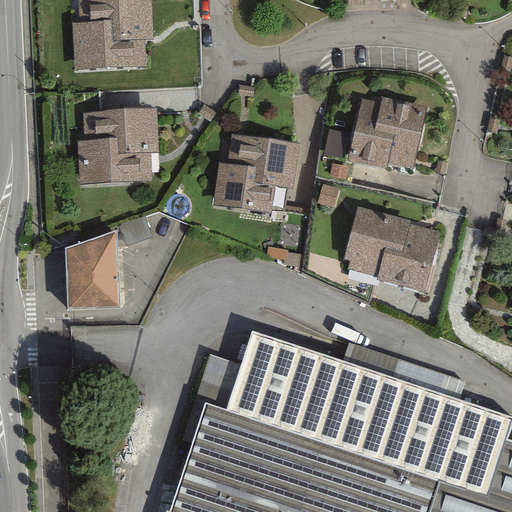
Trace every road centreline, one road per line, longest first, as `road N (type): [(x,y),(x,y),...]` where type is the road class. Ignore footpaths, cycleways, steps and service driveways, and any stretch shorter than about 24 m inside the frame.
road 1 (residential): [(455,191),(471,104),(465,70),(443,49),(415,37),(347,38),(285,70),(251,75),(226,69),(213,52),(210,0)]
road 2 (unknown): [(251,75),(254,162),(245,218),(207,281),(162,319),(113,331),(0,320)]
road 3 (secondary): [(3,0),(9,168)]
road 4 (secondary): [(0,288),(9,168)]
